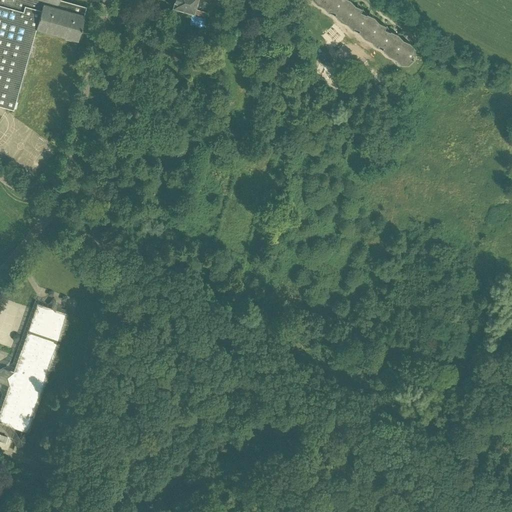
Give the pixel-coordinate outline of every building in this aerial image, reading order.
[(0,0),(0,106),(13,110),(36,29),(77,41),(86,7),(59,0),(0,0)] [(206,18),(207,13),(195,10),(198,0),(175,0),(173,8),(194,14),(194,15),(206,18)] [(213,0),(209,15),(216,17),(221,2),(214,0),(213,0)] [(334,15),(340,21),(346,24),(352,29),(358,32),(364,38),(370,41),(375,47),(380,49),(382,49),(387,55),(394,58),(408,64),(413,59),(412,59),(410,58),(412,54),(414,55),(415,48),(409,42),(403,39),(397,34),(390,31),(385,25),(379,22),(373,16),(366,13),(361,8),(355,5),(349,0),(312,0),(316,4),(322,7),(328,12),(334,15)] [(344,40),(338,33),(332,39),(337,45),(344,40)] [(0,423),(28,433),(60,342),(69,314),(37,303),(28,331),(14,372),(9,370),(4,384),(9,386),(0,411),(0,423)]
